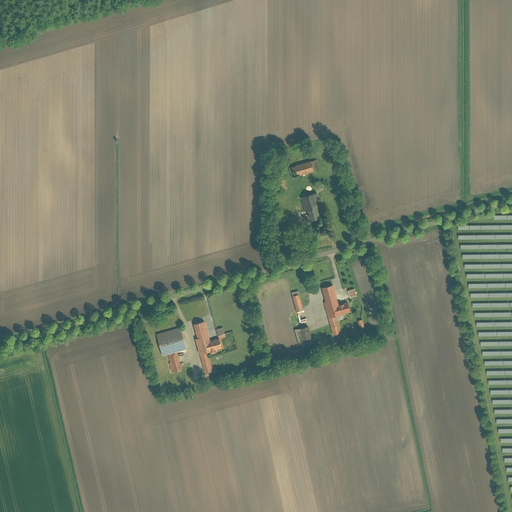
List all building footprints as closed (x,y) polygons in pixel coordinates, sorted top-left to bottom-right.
[(286,175),(308,169),(306,160),(283,166),(286,175)] [(271,179),(271,191),(279,191),(279,179),(271,179)] [(302,211),(305,210),(308,221),(323,217),(315,191),(298,196),(302,211)] [(322,302),(332,334),(339,332),(334,316),(349,312),(346,301),(337,304),(331,284),(320,287),(324,301),(322,302)] [(346,290),(348,297),(356,294),(354,288),(346,290)] [(297,322),(304,320),(297,293),(290,295),(297,322)] [(192,337),(202,373),(211,370),(205,351),(209,350),(210,354),(215,352),(214,349),(221,348),(217,337),(208,340),(202,320),(190,323),(194,337),(192,337)] [(294,329),(297,345),(310,341),(307,326),(294,329)] [(154,334),(160,355),(166,353),(172,373),(180,370),(175,351),(184,348),(177,327),(154,334)]
